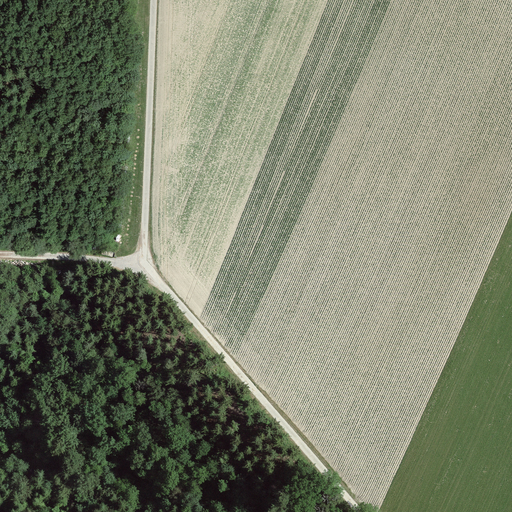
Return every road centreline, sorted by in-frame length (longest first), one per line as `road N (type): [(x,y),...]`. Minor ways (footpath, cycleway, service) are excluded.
road 1 (track): [(357,511),(147,269),(153,0)]
road 2 (track): [(145,261),(0,256)]
